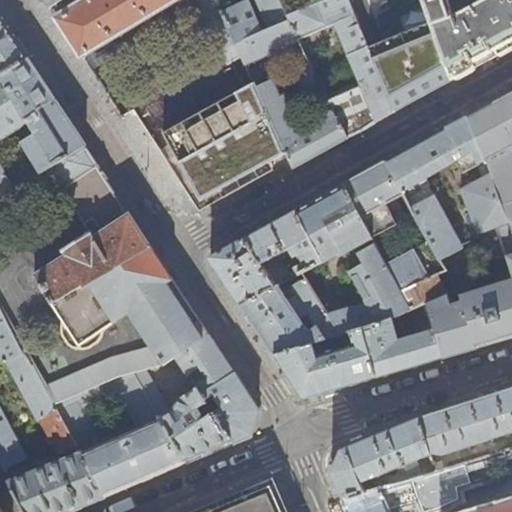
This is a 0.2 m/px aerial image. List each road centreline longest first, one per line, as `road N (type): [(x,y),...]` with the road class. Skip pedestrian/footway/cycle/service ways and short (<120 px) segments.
road 1 (residential): [(298,440),(343,415),(511,364)]
road 2 (residential): [(182,255),(298,440)]
road 3 (residential): [(298,440),(136,511)]
